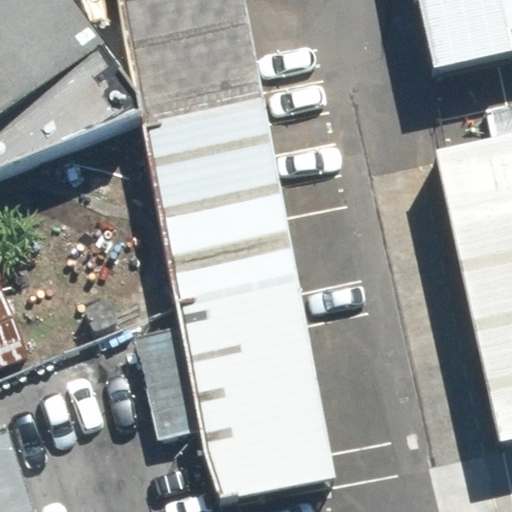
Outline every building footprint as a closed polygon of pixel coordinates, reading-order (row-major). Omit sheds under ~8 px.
[(43,0),(0,0),(0,181),(137,128),(43,0)] [(119,0),(209,511),(215,511),(329,492),(241,0),(119,0)] [(511,0),(414,0),(433,83),(511,65),(511,0)] [(511,457),(511,148),(429,166),(490,462),(511,457)] [(0,372),(28,360),(0,296),(0,372)] [(0,511),(22,511),(0,447),(0,511)]
